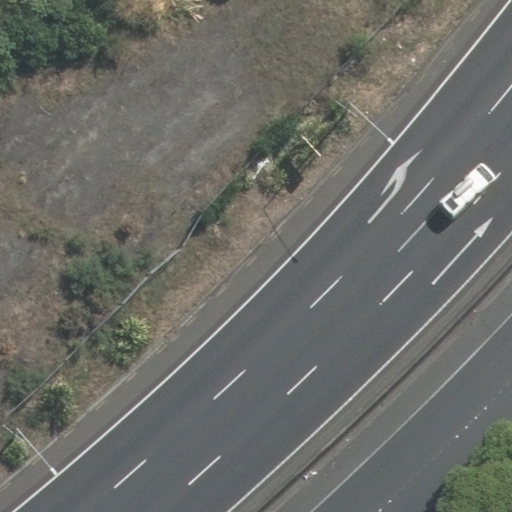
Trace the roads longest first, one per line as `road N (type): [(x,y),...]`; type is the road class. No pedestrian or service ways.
road 1 (motorway): [(264,378),(511,40)]
road 2 (motorway): [(264,378),(511,124)]
road 3 (motorway): [(511,367),(376,511)]
road 4 (motorway): [(121,511),(264,378)]
road 5 (trunk): [(511,407),(434,511)]
